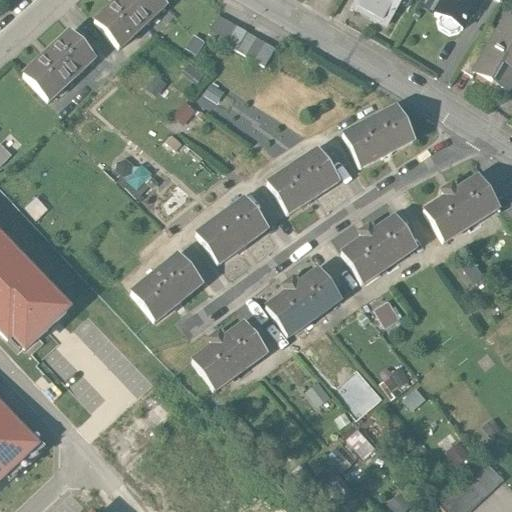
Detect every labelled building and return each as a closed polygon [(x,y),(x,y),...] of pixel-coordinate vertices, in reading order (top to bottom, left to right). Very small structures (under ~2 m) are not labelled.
[(165,13),(153,0),(125,0),(121,4),(119,2),(111,9),(112,11),(93,29),(117,56),(165,13)] [(395,0),(359,0),(354,9),(385,28),(399,6),(394,3),(395,0)] [(442,0),(443,0),(434,16),(440,19),(438,23),(440,30),(449,36),(457,34),(459,30),(461,32),(470,17),(472,19),(483,0),(491,0),(501,5),(503,0),(442,0)] [(499,33),(473,76),(474,76),(505,95),(511,83),(511,20),(508,18),(499,33)] [(206,39),(263,70),(273,52),(217,20),(206,39)] [(488,27),(461,71),(473,78),(474,76),(473,76),(499,33),(488,27)] [(93,65),(69,40),(49,58),(47,57),(40,63),(42,65),(22,83),(46,108),(93,65)] [(396,113),(342,140),(358,172),(380,161),(381,162),(390,158),(390,157),(412,146),(396,113)] [(317,156),(265,189),(285,219),(306,206),(307,207),(316,202),(315,200),(336,187),(317,156)] [(477,181),(455,195),(451,189),(442,195),(445,201),(423,215),(443,246),(497,211),(477,181)] [(244,205),(194,241),(216,270),(237,255),(238,256),(245,251),(244,249),(265,234),(244,205)] [(511,210),(500,218),(511,235),(511,234),(511,210)] [(393,222),(371,237),(367,232),(358,238),(362,243),(340,258),(361,288),(414,252),(393,222)] [(9,255),(0,245),(0,339),(6,346),(11,341),(24,355),(66,315),(55,304),(51,309),(40,298),(45,293),(19,266),(15,270),(4,260),(9,255)] [(177,261),(130,299),(153,327),(173,311),(174,312),(182,306),(180,305),(200,289),(177,261)] [(339,304),(317,274),(295,290),(291,284),(282,291),(286,296),(265,312),(287,342),(339,304)] [(384,329),(398,321),(389,303),(374,311),(384,329)] [(243,328),(222,343),(218,337),(208,345),(212,350),(191,366),(213,396),(265,357),(243,328)] [(0,483),(34,451),(0,415),(0,483)] [(364,461),(376,450),(358,429),(345,440),(364,461)] [(345,472),(359,457),(343,442),(328,457),(345,472)] [(500,480),(485,463),(474,473),(490,489),(500,480)] [(490,489),(474,473),(465,481),(481,497),(490,489)] [(481,497),(465,481),(457,489),(472,505),(481,497)] [(464,511),(472,505),(457,489),(448,497),(461,511),(464,511)] [(461,511),(448,497),(438,506),(442,511),(461,511)]
